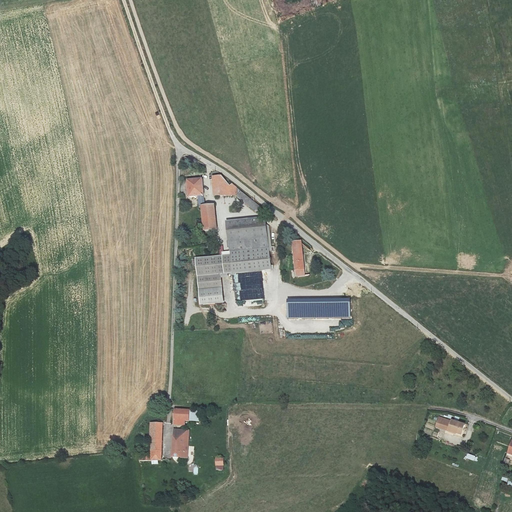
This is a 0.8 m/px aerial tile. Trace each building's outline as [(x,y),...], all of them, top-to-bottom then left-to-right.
[(232,199),(232,190),(220,181),(211,181),(213,202),(232,199)] [(187,200),(195,198),(203,198),(202,182),(193,183),(186,186),(187,200)] [(256,214),(261,208),(242,192),(237,198),(256,214)] [(203,198),(195,198),(196,210),(199,209),(204,209),(203,198)] [(204,209),(199,209),(201,235),(213,233),(214,233),(212,209),(204,209)] [(225,228),(227,257),(236,256),(237,261),(267,259),(266,232),(254,233),(233,234),(233,227),(225,228)] [(294,250),(295,282),(303,282),(302,250),(294,250)] [(236,256),(227,257),(228,262),(195,264),(196,283),(197,296),(220,295),(220,281),(268,278),(267,259),(237,261),(236,256)] [(290,301),(295,319),(317,313),(313,295),(315,294),(313,286),(292,291),(294,300),(290,301)] [(304,331),(322,328),(321,319),(302,323),(304,331)] [(284,344),(323,338),(322,330),(283,336),(284,344)] [(190,421),(199,421),(199,410),(190,410),(190,421)] [(183,422),(188,422),(189,412),(174,411),(173,425),(182,426),(183,422)] [(467,430),(450,424),(442,422),(438,432),(446,435),(463,441),(467,430)] [(159,462),(162,425),(161,425),(151,425),(150,458),(140,459),(140,464),(159,462)] [(186,458),(186,454),(187,431),(173,431),(171,458),(186,458)] [(511,478),(502,476),(501,481),(507,482),(507,486),(511,487),(511,478)]
